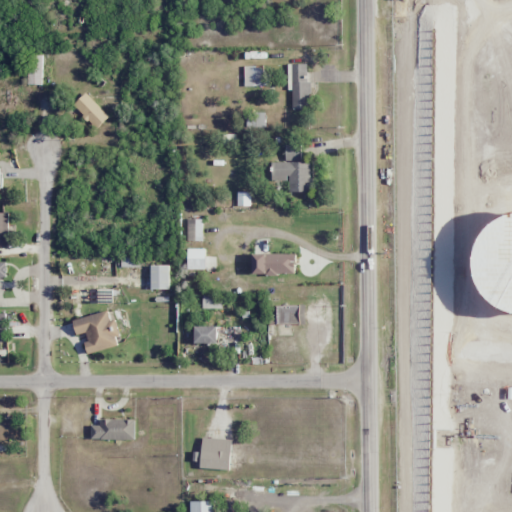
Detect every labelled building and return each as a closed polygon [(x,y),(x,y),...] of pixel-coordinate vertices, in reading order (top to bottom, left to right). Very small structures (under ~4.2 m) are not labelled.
[(41,85),(41,55),(26,55),(26,85),(41,85)] [(307,110),(307,64),(290,64),(290,110),(307,110)] [(243,86),(266,86),(266,66),(243,66),(243,86)] [(108,117),(84,93),(72,105),(95,129),(108,117)] [(263,114),(245,114),(246,128),(264,127),(263,114)] [(309,162),(299,162),(299,145),(284,145),(284,163),(270,163),(270,180),(288,180),(288,192),(309,192),(309,162)] [(139,266),(139,258),(120,258),(120,266),(139,266)] [(167,266),(149,266),(149,290),(167,290),(167,266)] [(83,298),(115,298),(115,288),(83,288),(83,298)] [(301,325),(301,306),(276,306),(276,325),(301,325)] [(192,344),(215,344),(215,327),(193,327),(192,344)] [(98,425),(90,425),(90,441),(133,441),(133,420),(98,420),(98,425)] [(189,511),(213,511),(213,501),(189,501),(189,511)]
